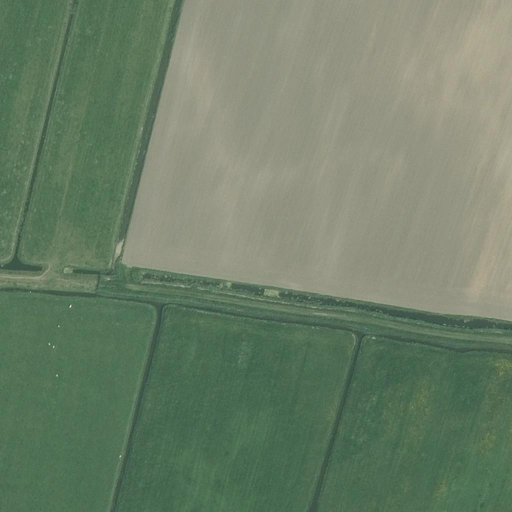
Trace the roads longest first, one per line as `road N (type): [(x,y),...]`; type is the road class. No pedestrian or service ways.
road 1 (track): [(131,287),(511,344)]
road 2 (track): [(145,0),(46,280)]
road 3 (track): [(0,280),(131,287),(133,244)]
